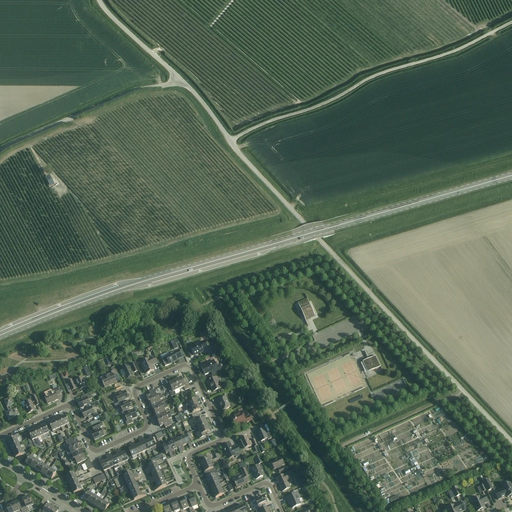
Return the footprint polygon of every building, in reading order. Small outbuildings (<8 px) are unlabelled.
[(309,303),(305,294),(307,300),(298,304),(302,313),(302,314),(308,327),(305,321),(315,316),(311,307),(310,304),(309,304),(309,303)] [(280,345),(293,339),(292,336),(279,342),(280,345)] [(199,344),(199,343),(190,348),(193,354),(198,351),(199,353),(208,349),(204,342),(199,344)] [(175,353),(162,359),(165,366),(174,362),(177,361),(176,360),(182,357),(178,350),(175,352),(175,353)] [(375,356),(364,361),(369,372),(380,367),(382,370),(375,356)] [(155,357),(142,363),(147,374),(154,370),(152,366),(158,363),(155,357)] [(213,361),(200,366),(204,375),(213,371),(214,374),(222,371),(219,365),(216,366),(213,361)] [(123,370),(120,371),(123,378),(126,376),(127,379),(133,376),(132,374),(138,371),(134,363),(131,365),(131,366),(123,370)] [(112,374),(101,379),(105,388),(117,382),(114,376),(117,374),(114,368),(110,369),(112,374)] [(68,381),(72,391),(79,388),(80,390),(87,387),(83,378),(73,382),(72,380),(68,381)] [(181,378),(175,380),(179,389),(183,387),(185,390),(189,388),(186,380),(183,381),(182,380),(181,378)] [(215,378),(207,381),(209,386),(210,386),(213,392),(221,388),(218,382),(217,382),(215,378)] [(170,387),(167,388),(171,397),(180,393),(179,389),(175,380),(169,383),(170,385),(170,387)] [(45,394),(43,395),(48,404),(55,401),(58,400),(56,396),(60,394),(60,393),(58,389),(57,388),(53,389),(51,390),(44,393),(45,394)] [(157,393),(156,390),(150,392),(151,395),(147,397),(149,402),(162,396),(161,394),(157,396),(156,393),(157,393)] [(119,403),(117,403),(115,405),(116,408),(120,406),(124,404),(123,401),(129,398),(125,392),(116,396),(119,403)] [(90,404),(88,400),(93,398),(90,393),(81,397),(83,400),(77,402),(80,409),(86,406),(86,407),(90,405),(90,404)] [(163,398),(162,396),(149,402),(151,402),(153,406),(161,403),(160,400),(163,398)] [(225,397),(217,401),(219,405),(220,405),(222,411),(230,407),(225,397)] [(8,411),(5,413),(8,420),(17,416),(18,418),(21,417),(17,408),(12,411),(10,406),(14,404),(10,398),(3,401),(8,411)] [(187,407),(188,410),(198,405),(196,400),(193,401),(192,399),(185,401),(186,404),(188,404),(189,406),(187,407)] [(35,410),(31,401),(25,404),(24,401),(21,403),(24,407),(25,407),(29,413),(35,410)] [(124,404),(120,406),(122,410),(121,411),(123,416),(125,415),(129,413),(127,410),(133,408),(130,401),(124,404)] [(155,411),(167,406),(166,404),(163,406),(161,403),(153,406),(155,411)] [(94,414),(91,408),(93,407),(91,404),(90,404),(90,405),(86,407),(87,409),(82,411),(85,418),(87,417),(88,420),(95,417),(93,414),(94,414)] [(200,410),(198,405),(188,410),(190,414),(191,414),(192,417),(199,414),(197,411),(200,410)] [(168,408),(167,406),(155,411),(157,416),(166,412),(164,410),(168,408)] [(129,413),(125,415),(128,422),(126,422),(127,425),(133,423),(132,420),(137,417),(134,411),(129,413)] [(159,421),(171,416),(170,414),(167,415),(166,412),(157,416),(159,421)] [(241,412),(229,417),(233,425),(242,421),(243,424),(252,420),(250,416),(244,419),(241,412)] [(66,416),(60,418),(64,427),(67,425),(69,429),(71,428),(69,424),(70,424),(66,416)] [(172,418),(171,416),(159,421),(158,422),(161,427),(164,425),(166,428),(172,425),(170,422),(169,422),(168,420),(172,418)] [(196,425),(198,429),(207,425),(204,419),(200,420),(199,417),(190,421),(193,427),(196,425)] [(65,430),(64,427),(60,418),(55,421),(58,429),(61,428),(63,431),(65,430)] [(58,429),(55,421),(49,423),(53,432),(56,430),(57,434),(60,433),(58,429)] [(95,433),(92,434),(95,440),(104,436),(100,427),(103,426),(102,423),(92,427),(95,433)] [(45,425),(40,428),(43,436),(46,434),(48,438),(50,437),(49,433),(45,425)] [(210,431),(207,425),(198,429),(200,432),(196,434),(198,439),(206,436),(204,433),(210,431)] [(43,436),(40,428),(34,430),(38,438),(41,437),(43,440),(45,439),(43,436)] [(271,438),(268,432),(265,434),(263,429),(256,432),(260,441),(267,438),(268,439),(271,438)] [(38,438),(34,430),(29,433),(32,441),(35,439),(37,443),(40,442),(38,438)] [(15,438),(8,441),(11,447),(19,443),(22,442),(19,434),(14,436),(15,438)] [(151,440),(148,441),(152,449),(156,447),(155,443),(153,438),(151,435),(149,436),(151,440)] [(187,436),(182,438),(185,446),(188,445),(190,449),(192,448),(187,436)] [(247,437),(240,440),(244,449),(253,445),(254,447),(258,456),(261,454),(257,446),(254,440),(252,441),(249,443),(249,442),(247,437)] [(152,449),(148,441),(146,442),(144,438),(142,439),(147,451),(152,449)] [(185,446),(182,438),(177,440),(183,452),(185,451),(183,447),(185,446)] [(65,444),(64,446),(66,451),(78,446),(79,445),(77,440),(73,442),(72,439),(66,442),(67,444),(65,444)] [(147,451),(142,439),(139,440),(141,444),(138,445),(142,453),(147,451)] [(183,452),(177,440),(172,443),(176,450),(178,449),(180,453),(183,452)] [(19,443),(11,447),(13,452),(21,449),(20,446),(23,444),(22,442),(19,443)] [(142,453),(138,445),(136,447),(134,443),(132,444),(137,455),(142,453)] [(176,450),(172,443),(168,445),(173,456),(175,455),(174,451),(176,450)] [(137,455),(132,444),(130,445),(131,449),(129,450),(132,457),(137,455)] [(226,455),(225,455),(227,460),(235,456),(234,454),(240,452),(237,446),(231,449),(229,444),(223,447),(226,455)] [(173,456),(168,445),(163,447),(166,455),(169,453),(171,458),(173,456)] [(72,455),(81,451),(78,446),(66,451),(69,456),(72,455)] [(21,449),(13,452),(16,458),(24,454),(22,451),(26,450),(25,447),(21,449)] [(120,450),(118,451),(123,463),(128,461),(125,453),(122,454),(120,450)] [(71,461),(84,455),(83,456),(81,451),(72,455),(73,458),(70,459),(71,461)] [(123,463),(118,451),(116,452),(118,456),(115,457),(118,465),(123,463)] [(30,457),(26,464),(31,467),(35,460),(33,458),(35,455),(32,453),(30,457)] [(200,462),(203,467),(213,462),(221,459),(218,453),(215,455),(216,458),(210,461),(208,458),(200,462)] [(118,465),(115,457),(113,459),(111,454),(108,455),(114,467),(115,470),(120,467),(118,465)] [(86,460),(84,455),(71,461),(72,463),(76,461),(77,464),(86,460)] [(114,467),(108,455),(106,456),(108,460),(105,462),(109,469),(114,467)] [(35,460),(31,467),(36,470),(41,463),(38,461),(40,458),(39,457),(37,456),(35,460)] [(41,463),(36,470),(41,473),(46,466),(43,464),(45,461),(43,459),(41,463)] [(109,469),(105,462),(103,463),(101,459),(99,460),(104,471),(109,469)] [(278,470),(279,473),(286,470),(285,468),(283,468),(282,466),(284,465),(281,459),(271,463),(274,469),(277,468),(278,470)] [(146,472),(158,467),(156,462),(148,465),(149,468),(145,470),(146,472)] [(214,464),(213,462),(203,467),(205,472),(208,471),(210,474),(216,471),(214,468),(213,469),(212,465),(214,464)] [(46,466),(41,473),(46,477),(51,469),(48,467),(50,464),(48,463),(46,466)] [(260,465),(251,469),(256,480),(263,476),(261,472),(262,471),(260,465)] [(51,469),(46,477),(52,480),(56,472),(53,471),(55,467),(53,466),(51,469)] [(160,472),(158,467),(146,472),(147,474),(151,472),(152,475),(160,472)] [(243,476),(233,480),(237,488),(247,484),(245,478),(248,477),(244,468),(241,470),(243,476)] [(217,473),(216,471),(210,474),(211,476),(206,478),(209,483),(219,479),(216,474),(217,473)] [(66,477),(69,482),(81,477),(77,479),(75,476),(79,474),(78,472),(74,473),(66,477)] [(150,482),(162,476),(160,472),(152,475),(153,477),(149,479),(150,482)] [(126,481),(138,476),(137,473),(132,475),(131,473),(124,476),(126,481)] [(287,473),(276,478),(282,492),(290,488),(287,481),(290,480),(287,473)] [(139,478),(138,476),(126,481),(128,486),(136,482),(134,480),(139,478)] [(164,481),(162,476),(150,482),(151,484),(155,482),(157,484),(164,481)] [(82,480),(81,477),(69,482),(71,488),(79,484),(78,481),(82,480)] [(220,481),(219,479),(209,483),(211,488),(219,485),(218,482),(220,481)] [(487,491),(492,489),(488,479),(483,482),(487,491)] [(154,491),(166,486),(164,481),(157,484),(158,487),(153,489),(154,491)] [(130,490),(142,485),(141,483),(137,485),(136,482),(128,486),(130,490)] [(503,489),(495,493),(498,500),(505,497),(506,496),(507,498),(510,496),(511,497),(511,496),(511,486),(511,485),(511,486),(510,485),(508,482),(502,484),(502,485),(504,488),(503,488),(503,489)] [(83,483),(79,484),(71,488),(74,493),(82,490),(80,487),(84,485),(83,483)] [(143,488),(142,485),(130,490),(132,495),(140,492),(139,489),(143,488)] [(221,490),(219,485),(211,488),(213,493),(221,490)] [(452,490),(455,498),(461,495),(457,487),(452,490)] [(89,503),(96,492),(94,495),(91,494),(93,490),(91,489),(89,492),(84,499),(89,503)] [(223,495),(221,490),(213,493),(215,498),(223,495)] [(94,506),(101,495),(99,498),(96,497),(98,493),(96,492),(89,503),(94,506)] [(134,500),(146,495),(145,493),(141,494),(140,492),(132,495),(134,500)] [(287,502),(289,501),(293,508),(300,505),(297,499),(300,498),(298,494),(296,495),(295,494),(286,498),(287,502)] [(99,509),(104,502),(101,500),(103,497),(101,495),(94,506),(99,509)] [(25,498),(22,499),(25,505),(22,506),(25,511),(27,511),(28,511),(28,510),(31,509),(30,506),(33,505),(29,496),(25,498)] [(253,505),(256,511),(261,508),(260,505),(266,502),(264,496),(255,500),(257,503),(253,505)] [(477,511),(481,510),(481,511),(484,509),(483,504),(484,504),(488,503),(485,496),(480,499),(479,498),(478,499),(477,497),(472,499),(473,501),(472,501),(474,505),(475,508),(477,511)] [(106,498),(104,502),(99,509),(104,511),(105,511),(109,505),(106,503),(108,500),(106,498)] [(185,500),(190,511),(193,510),(193,509),(198,506),(194,498),(188,500),(190,504),(188,505),(185,500)] [(190,511),(185,500),(180,502),(181,506),(179,507),(176,502),(180,511),(184,511),(189,508),(190,511)] [(17,502),(12,504),(15,511),(25,511),(22,506),(20,507),(17,502)] [(180,511),(176,502),(171,505),(172,508),(170,510),(168,506),(170,511),(176,511),(180,510),(180,511)] [(461,511),(465,511),(461,503),(454,507),(454,506),(447,509),(447,511),(446,511),(461,511)]
